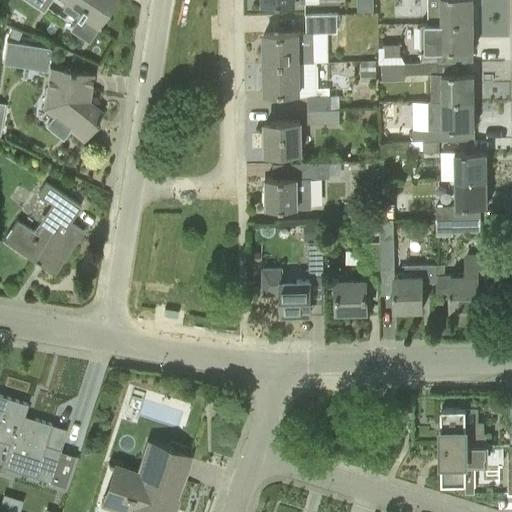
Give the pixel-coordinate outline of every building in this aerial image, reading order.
[(27,0),(43,10),(49,0),(62,0),(66,2),(80,11),(75,18),(70,27),(89,38),(96,26),(114,0),(27,0)] [(427,0),(428,21),(420,21),(420,22),(473,22),(472,0),(427,0)] [(265,33),(263,33),(264,47),(267,47),(268,62),(313,61),(312,33),(336,33),(336,14),(305,14),(305,32),(299,32),(265,33)] [(420,22),(421,62),(438,62),(438,61),(465,61),(465,49),(473,49),(473,39),(473,22),(420,22)] [(21,31),(12,27),(9,35),(18,39),(21,31)] [(16,42),(1,43),(2,59),(17,58),(16,42)] [(268,78),(264,78),(264,92),(267,92),(298,92),(298,95),(306,95),(306,97),(306,109),(330,109),(330,94),(316,95),(316,62),(313,62),(313,61),(268,62),(268,78)] [(406,62),(381,62),(382,80),(404,79),(404,73),(422,73),(429,73),(430,73),(431,87),(442,87),(442,100),(474,100),(473,75),(473,73),(465,73),(441,73),(438,73),(438,62),(421,62),(406,62)] [(49,66),(45,91),(51,92),(49,106),(71,124),(68,129),(83,141),(84,139),(99,121),(96,119),(83,109),(89,102),(88,101),(91,81),(92,73),(49,66)] [(421,129),(412,129),(413,140),(414,140),(422,140),(438,140),(465,139),(465,127),(474,127),(474,100),(442,100),(430,100),(428,100),(429,129),(421,129)] [(330,109),(306,109),(307,123),(338,122),(338,109),(330,109)] [(266,122),(265,122),(265,135),(267,135),(267,151),(301,150),(301,122),(266,122)] [(438,140),(422,140),(422,151),(439,151),(438,140)] [(486,151),(454,151),(454,180),(486,180),(486,151)] [(296,177),(266,177),(266,178),(266,206),(296,205),(296,208),(311,207),(311,177),(329,176),(328,161),(295,162),(295,163),(296,177)] [(455,205),(435,205),(435,218),(452,217),(480,217),(480,205),(487,205),(486,180),(454,180),(455,205)] [(17,220),(3,240),(53,275),(83,231),(70,222),(80,206),(46,181),(37,194),(51,203),(55,206),(36,234),(32,230),(17,220)] [(452,217),(452,231),(480,231),(480,230),(480,217),(452,217)] [(319,222),(304,222),(304,240),(320,240),(319,222)] [(378,240),(362,240),(363,269),(378,269),(378,240)] [(393,240),(378,240),(378,269),(393,268),(393,240)] [(322,241),(308,241),(309,275),(322,275),(322,241)] [(444,274),(436,274),(436,281),(436,292),(450,292),(450,309),(478,308),(478,278),(490,278),(489,256),(464,256),(464,272),(450,273),(450,274),(444,274)] [(405,273),(393,273),(394,293),(394,309),(395,309),(422,309),(422,281),(436,281),(436,274),(435,274),(435,264),(435,263),(418,264),(405,264),(405,273)] [(281,268),(263,268),(263,292),(281,292),(281,312),(298,312),(306,312),(306,304),(310,304),(310,279),(307,280),(281,280),(281,268)] [(366,277),(335,277),(336,311),(353,311),(353,309),(361,309),(361,311),(367,310),(366,277)] [(0,440),(8,443),(5,455),(16,458),(13,470),(50,481),(65,486),(74,455),(59,451),(66,428),(51,424),(34,419),(33,423),(22,420),(23,415),(27,404),(0,395),(0,440)] [(464,406),(441,407),(441,444),(486,444),(486,432),(483,432),(483,423),(466,423),(465,406),(464,406)] [(114,462),(99,505),(121,511),(120,511),(174,511),(178,502),(179,498),(175,497),(189,454),(148,441),(139,470),(119,463),(114,462)] [(486,444),(441,444),(441,481),(465,481),(466,481),(466,462),(485,461),(485,455),(486,455),(486,444)]
